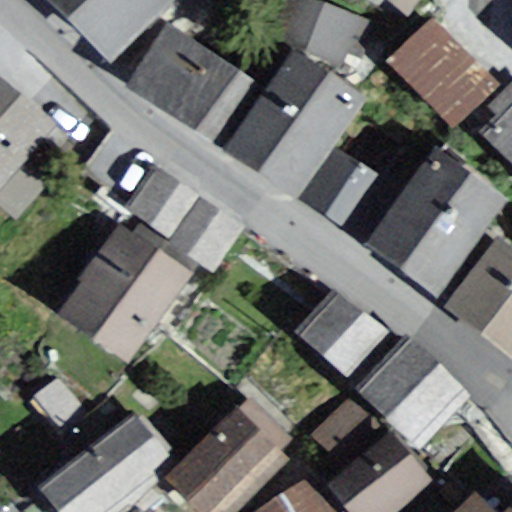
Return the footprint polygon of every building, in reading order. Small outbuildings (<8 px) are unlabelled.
[(160,0),(12,0),(91,74),(160,0)] [(351,22),(295,0),(275,0),(257,45),(331,74),(351,22)] [(409,0),(361,0),(390,24),(409,0)] [(511,0),(495,0),(504,11),(511,5),(511,0)] [(485,88),(425,26),(380,70),(439,132),(485,88)] [(235,88),(164,34),(114,98),(186,153),(235,88)] [(339,114),(272,65),(199,165),(267,214),(339,114)] [(0,175),(35,137),(0,104),(0,175)] [(511,109),(469,143),(511,196),(511,109)] [(368,173),(337,149),(285,216),(315,240),(368,173)] [(489,206),(424,158),(350,256),(415,305),(489,206)] [(227,233),(141,177),(110,226),(196,281),(227,233)] [(172,286),(102,237),(34,334),(104,383),(172,286)] [(511,276),(481,255),(440,312),(511,364),(511,276)] [(378,347),(321,299),(278,350),(335,398),(378,347)] [(452,405),(394,349),(340,405),(399,461),(452,405)] [(148,490),(168,511),(209,511),(277,448),(237,406),(148,490)] [(116,421),(14,504),(20,511),(97,511),(153,467),(116,421)] [(339,425),(283,486),(312,511),(378,511),(404,484),(339,425)] [(511,511),(511,498),(479,466),(433,511),(511,511)] [(296,511),(287,498),(266,511),(296,511)]
